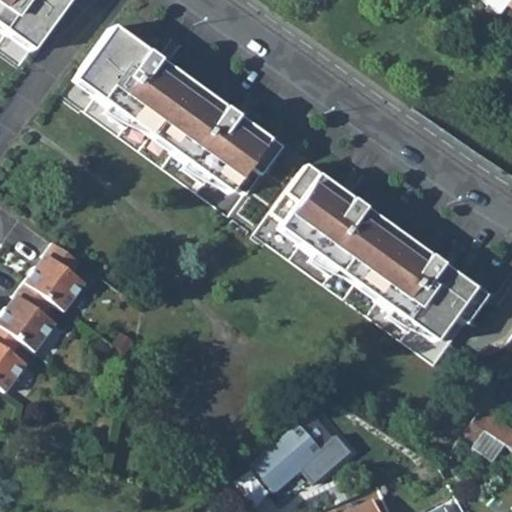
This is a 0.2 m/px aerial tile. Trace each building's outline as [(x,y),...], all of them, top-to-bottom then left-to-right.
[(0,0),(0,33),(7,38),(11,32),(32,47),(66,0),(65,0),(0,0)] [(481,0),(480,2),(497,14),(505,4),(508,0),(481,0)] [(107,29),(72,77),(93,92),(89,98),(104,109),(126,125),(131,119),(171,148),(166,154),(182,165),(204,182),(208,175),(229,190),(230,189),(242,197),(276,150),(240,124),(238,127),(139,56),(141,54),(107,29)] [(7,38),(27,54),(32,47),(11,32),(7,38)] [(68,83),(89,98),(93,92),(72,77),(68,83)] [(100,115),(122,131),(126,125),(104,109),(100,115)] [(126,125),(166,154),(171,148),(131,119),(126,125)] [(177,171),(200,188),(204,182),(182,165),(177,171)] [(301,167),(266,215),(278,223),(277,225),(298,240),(293,246),(309,257),(331,274),(335,268),(375,297),(371,303),(386,314),(409,330),(413,324),(434,339),(449,319),(461,328),(481,299),(445,272),(442,275),(335,197),(337,194),(301,167)] [(204,182),(224,196),(229,190),(208,175),(204,182)] [(273,231),(293,246),(298,240),(277,225),(273,231)] [(60,313),(80,284),(68,275),(76,263),(49,243),(39,257),(43,260),(36,270),(32,267),(20,284),(47,304),(60,313)] [(304,264),(327,280),(331,274),(309,257),(304,264)] [(331,274),(371,303),(375,297),(335,268),(331,274)] [(30,353),(51,325),(38,316),(47,304),(20,284),(10,298),(14,301),(7,311),(3,308),(0,311),(0,331),(18,344),(30,353)] [(382,320),(404,336),(409,330),(386,314),(382,320)] [(409,330),(430,345),(434,339),(413,324),(409,330)] [(0,392),(1,394),(21,365),(9,356),(18,344),(0,331),(0,392)] [(479,409),(490,417),(498,407),(486,399),(479,409)] [(303,413),(291,424),(292,426),(316,453),(332,440),(303,413)] [(511,433),(490,417),(487,421),(507,436),(500,446),(511,454),(511,453),(511,433)] [(461,434),(474,443),(480,437),(482,433),(469,424),(461,434)] [(316,453),(292,426),(247,464),(272,493),(299,471),(311,485),(347,454),(334,438),(332,440),(316,453)] [(454,474),(481,493),(507,455),(480,437),(474,443),(454,474)] [(373,511),(369,502),(346,511),(373,511)]
